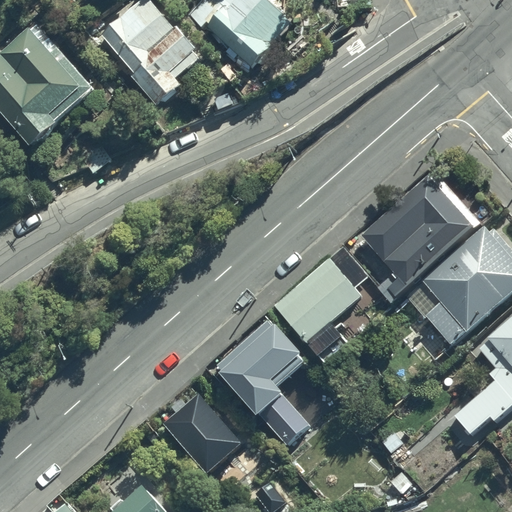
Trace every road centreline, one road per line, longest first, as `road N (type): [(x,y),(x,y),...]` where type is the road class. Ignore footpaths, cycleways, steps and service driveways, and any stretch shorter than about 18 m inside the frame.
road 1 (secondary): [(463,63),(0,473)]
road 2 (residential): [(434,0),(245,133),(124,187),(0,266)]
